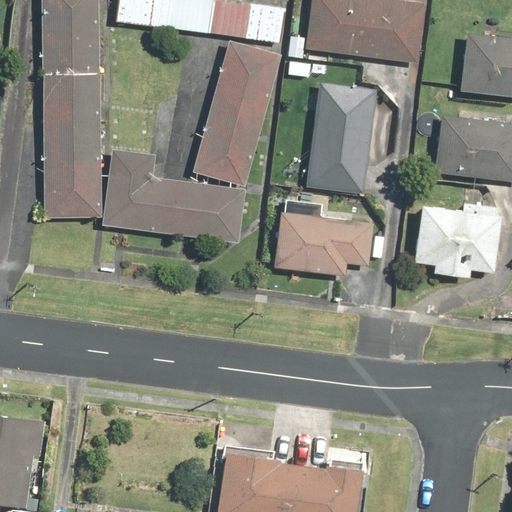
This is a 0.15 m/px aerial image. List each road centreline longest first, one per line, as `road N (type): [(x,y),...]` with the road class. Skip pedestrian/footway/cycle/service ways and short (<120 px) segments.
road 1 (residential): [(0,338),(381,387),(463,384)]
road 2 (unknown): [(0,259),(28,0)]
road 3 (residential): [(463,384),(445,511)]
